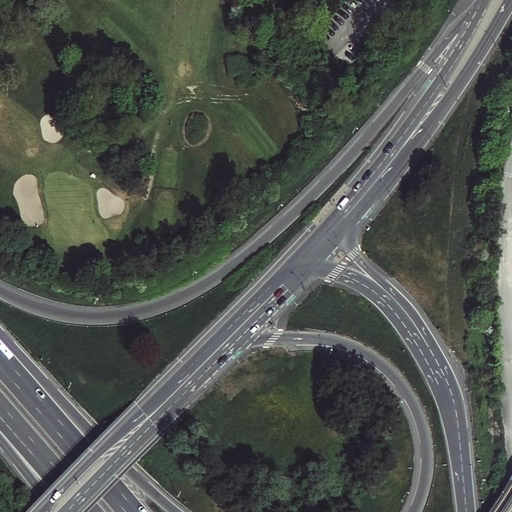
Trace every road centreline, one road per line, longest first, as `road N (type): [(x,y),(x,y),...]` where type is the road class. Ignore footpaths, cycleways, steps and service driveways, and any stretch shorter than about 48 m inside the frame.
road 1 (motorway): [(484,3),(312,196),(203,286),(159,307),(106,317),(53,312),(0,291)]
road 2 (motorway): [(227,339),(331,340),(382,364),(407,391),(423,427),(426,472),(414,511)]
road 3 (motorway): [(466,511),(451,392),(410,317),(376,282)]
road 4 (motorway): [(174,511),(0,333)]
road 5 (motorway): [(131,511),(0,360)]
road 6 (primary): [(414,131),(448,95),(509,0)]
road 7 (primary): [(484,3),(414,131)]
road 8 (primary): [(147,418),(95,456),(43,511)]
road 9 (motorway): [(0,416),(84,511)]
road 10 (primary): [(67,511),(147,418)]
